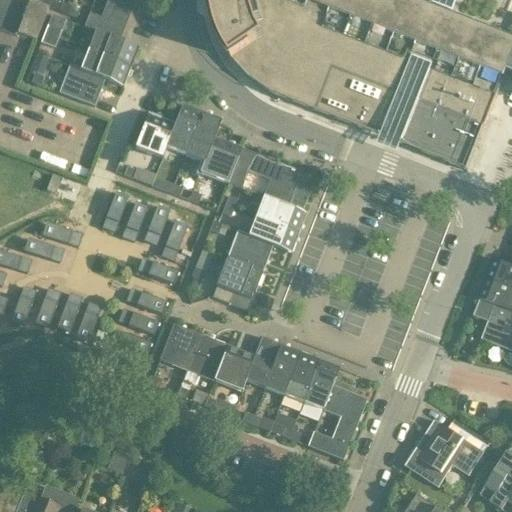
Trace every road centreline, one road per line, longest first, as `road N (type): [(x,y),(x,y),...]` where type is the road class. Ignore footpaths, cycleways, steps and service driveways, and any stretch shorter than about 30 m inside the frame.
road 1 (residential): [(186,0),(205,67),(224,90),(251,109),(465,200),(475,224),(417,367)]
road 2 (residential): [(372,485),(15,343),(0,352)]
road 3 (unknown): [(191,26),(166,27),(150,41),(112,117)]
road 4 (residential): [(417,367),(372,485)]
